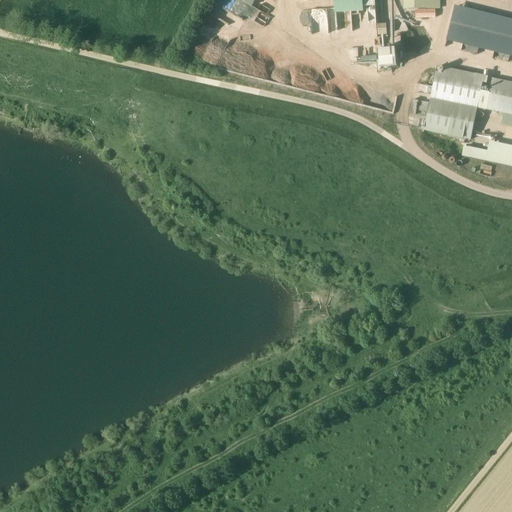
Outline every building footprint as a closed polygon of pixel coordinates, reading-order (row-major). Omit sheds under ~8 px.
[(340,0),(341,11),(370,10),(370,4),(379,4),(378,0),(340,0)] [(440,0),(403,0),(403,9),(441,9),(440,0)] [(458,11),(456,21),(470,24),(472,14),(458,11)] [(461,51),(511,61),(511,35),(483,30),(483,28),(453,22),(448,46),(462,49),(461,51)] [(397,66),(396,48),(379,50),(380,67),(397,66)] [(495,145),(497,139),(472,134),(484,76),(438,67),(437,73),(436,73),(433,87),(427,86),(425,94),(431,95),(424,130),(495,145)] [(511,83),(494,80),(487,110),(504,114),(502,126),(511,127),(511,83)] [(428,103),(413,100),(410,114),(415,115),(416,110),(427,112),(428,103)]
